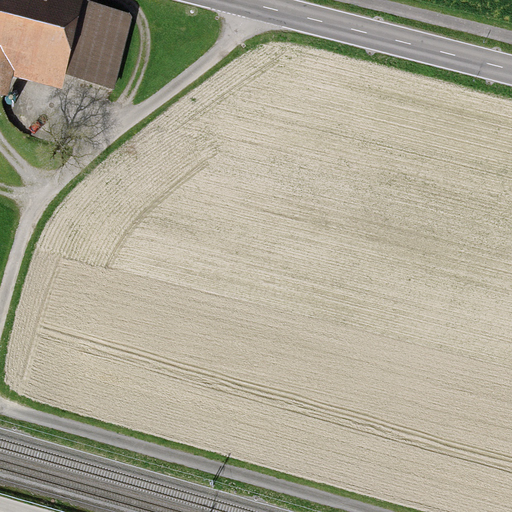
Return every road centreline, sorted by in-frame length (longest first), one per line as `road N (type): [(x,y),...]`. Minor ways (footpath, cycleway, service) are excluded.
road 1 (track): [(260,5),(207,61),(124,118),(50,187),(28,219),(0,314)]
road 2 (track): [(0,410),(362,511)]
road 3 (primary): [(238,0),(511,69)]
road 4 (track): [(361,0),(511,38)]
